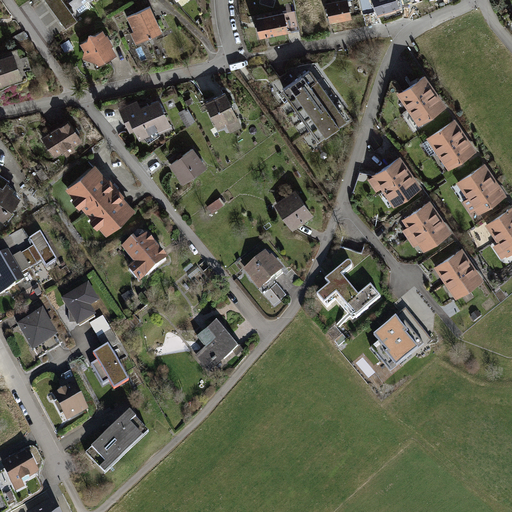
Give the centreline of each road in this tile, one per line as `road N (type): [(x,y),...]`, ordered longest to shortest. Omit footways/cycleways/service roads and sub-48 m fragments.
road 1 (residential): [(474,0),(398,44),(324,248),(271,335)]
road 2 (residential): [(78,95),(271,335)]
road 3 (track): [(271,335),(198,419),(98,511)]
road 4 (residential): [(66,479),(0,349)]
